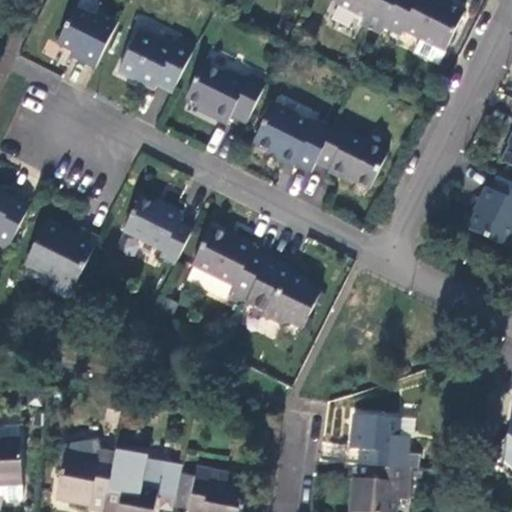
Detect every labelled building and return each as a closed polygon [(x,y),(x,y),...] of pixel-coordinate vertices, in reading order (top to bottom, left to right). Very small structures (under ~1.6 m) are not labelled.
[(362,25),(381,35),(385,27),(399,0),(339,0),(337,5),(363,19),(362,25)] [(399,0),(385,27),(403,37),(406,31),(445,51),(465,14),(437,0),(399,0)] [(77,61),(95,70),(119,23),(97,12),(94,20),(75,11),(59,45),(78,55),(77,61)] [(158,84),(173,92),(193,53),(175,43),(172,47),(140,33),(119,73),(155,90),(158,84)] [(175,43),(193,53),(195,48),(177,40),(175,43)] [(232,117),(246,125),(267,83),(250,76),(248,80),(230,71),(228,76),(204,65),(188,99),(212,112),(210,117),(227,126),(232,117)] [(295,165),(312,174),(316,164),(333,131),(316,122),(314,126),(273,106),(255,144),(280,157),(278,162),(292,169),(295,165)] [(333,131),(316,164),(329,170),(328,173),(343,181),(345,178),(369,190),(388,153),(350,134),(352,127),(338,120),(333,131)] [(511,134),(511,136),(511,141),(503,161),(511,166),(511,134)] [(511,184),(498,177),(492,191),(486,188),(477,204),(479,205),(468,230),(505,248),(511,234),(511,184)] [(0,248),(7,253),(31,207),(15,199),(12,202),(1,197),(0,192),(0,248)] [(175,268),(192,234),(175,227),(181,216),(168,208),(163,212),(140,202),(124,233),(162,252),(158,259),(175,268)] [(74,288),(77,283),(100,238),(82,229),(77,237),(47,224),(26,266),(74,288)] [(246,304),(269,259),(253,252),(253,249),(236,240),(235,243),(210,231),(192,267),(232,287),(227,299),(244,308),(246,304)] [(292,270),(269,259),(246,304),(265,313),(266,318),(281,325),(288,322),(302,330),(319,293),(292,280),(294,275),(290,274),(292,270)] [(468,373),(484,372),(483,356),(469,356),(468,373)] [(122,402),(109,400),(105,423),(118,425),(122,402)] [(511,405),(509,424),(483,477),(511,491),(511,405)] [(379,466),(407,469),(408,454),(410,438),(399,436),(400,418),(355,414),(353,448),(361,450),(374,451),(372,465),(379,466)] [(0,486),(5,486),(24,485),(23,440),(5,440),(4,429),(0,429),(0,486)] [(107,502),(113,471),(116,454),(103,451),(101,441),(62,451),(64,460),(57,499),(91,506),(91,508),(105,511),(107,502)] [(361,450),(360,464),(368,465),(372,465),(374,451),(361,450)] [(419,455),(408,454),(407,469),(412,469),(418,470),(419,455)] [(368,465),(367,479),(378,479),(379,466),(372,465),(368,465)] [(408,500),(412,469),(407,469),(379,466),(378,479),(367,479),(355,478),(351,511),(395,511),(397,499),(408,500)] [(199,469),(191,506),(207,509),(205,511),(241,511),(247,490),(230,487),(232,475),(199,469)] [(121,505),(119,511),(155,511),(160,491),(143,488),(145,477),(113,471),(107,502),(121,505)] [(24,485),(5,486),(6,500),(10,503),(22,502),(25,499),(24,485)] [(105,511),(104,511),(119,511),(121,505),(107,502),(105,511)]
